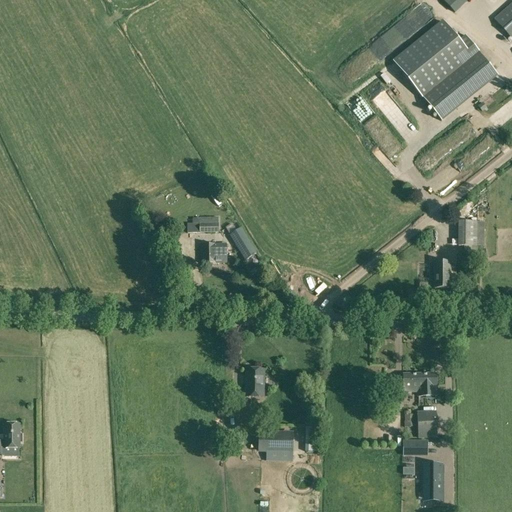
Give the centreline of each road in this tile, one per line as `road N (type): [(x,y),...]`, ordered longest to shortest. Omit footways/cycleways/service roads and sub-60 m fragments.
road 1 (tertiary): [(316,319),(0,314)]
road 2 (unclassified): [(316,319),(335,293),(511,152)]
road 3 (tertiary): [(511,320),(316,319)]
road 4 (unknown): [(445,320),(458,511)]
